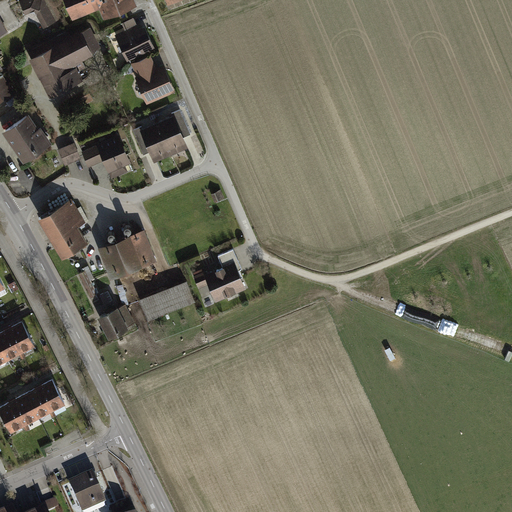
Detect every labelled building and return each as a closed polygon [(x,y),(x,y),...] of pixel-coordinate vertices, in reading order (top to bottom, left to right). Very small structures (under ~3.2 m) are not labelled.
[(24,0),(21,2),(25,11),(38,13),(45,26),(56,21),(45,0),(24,0)] [(121,11),(137,5),(135,0),(66,0),(69,6),(74,7),(78,15),(96,7),(97,9),(101,7),(105,15),(118,10),(121,11)] [(68,32),(30,51),(51,92),(89,73),(81,58),(102,47),(92,27),(71,38),(68,32)] [(116,34),(128,60),(155,47),(147,29),(131,36),(128,29),(116,34)] [(138,76),(136,77),(146,101),(174,89),(163,66),(156,70),(151,57),(133,65),(138,76)] [(1,74),(0,75),(0,102),(10,96),(12,91),(1,74)] [(175,115),(158,122),(171,154),(188,147),(184,137),(190,134),(180,110),(174,112),(175,115)] [(29,115),(5,131),(26,161),(50,145),(29,115)] [(158,122),(141,129),(141,127),(134,130),(144,153),(150,150),(154,161),(171,154),(158,122)] [(133,162),(121,134),(94,146),(101,161),(105,160),(110,171),(133,162)] [(66,164),(81,158),(75,143),(59,149),(66,164)] [(101,161),(94,146),(83,150),(90,166),(101,161)] [(72,199),(41,217),(63,255),(84,243),(75,228),(84,223),(77,211),(79,210),(72,199)] [(146,232),(100,250),(112,279),(157,262),(146,232)] [(234,249),(219,255),(225,267),(206,275),(216,300),(226,296),(227,297),(239,292),(238,291),(247,287),(239,270),(242,269),(234,249)] [(86,271),(80,273),(94,301),(99,299),(86,271)] [(188,282),(142,300),(149,319),(195,301),(188,282)] [(108,315),(100,319),(109,337),(136,324),(127,306),(118,311),(116,309),(108,313),(108,315)] [(441,315),(432,312),(430,317),(439,320),(441,315)] [(24,322),(10,329),(21,350),(35,343),(24,322)] [(10,329),(0,334),(0,341),(8,357),(21,350),(10,329)] [(56,380),(42,387),(52,407),(66,400),(56,380)] [(42,387),(29,393),(39,414),(52,407),(42,387)] [(29,393),(15,400),(25,421),(39,414),(29,393)] [(15,400),(1,407),(11,428),(25,421),(15,400)] [(92,476),(72,486),(84,511),(91,511),(106,505),(92,476)]
